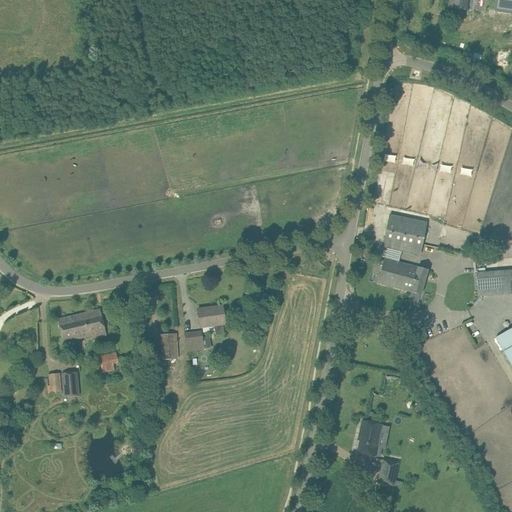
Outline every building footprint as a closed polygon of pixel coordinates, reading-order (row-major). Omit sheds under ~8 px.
[(449,0),(448,7),(460,9),(462,1),(468,2),(468,0),(449,0)] [(383,258),(376,283),(411,292),(409,300),(418,302),(420,295),(427,270),(399,263),(402,251),(420,254),(426,223),(389,215),(382,247),(387,248),(384,259),(383,258)] [(511,293),(511,270),(476,273),(478,297),(508,294),(511,293)] [(259,294),(260,302),(274,301),(273,293),(259,294)] [(198,312),(198,310),(197,310),(199,320),(200,327),(214,325),(215,334),(224,333),(222,324),(224,324),(222,306),(213,307),(213,309),(198,312)] [(106,335),(100,309),(57,320),(63,343),(94,335),(94,338),(106,335)] [(511,328),(495,338),(511,367),(511,328)] [(203,349),(202,342),(201,332),(184,334),(187,351),(203,349)] [(176,334),(160,335),(162,360),(177,359),(176,334)] [(113,365),(117,364),(115,354),(99,357),(103,373),(114,370),(113,365)] [(64,397),(79,396),(76,372),(61,374),(64,397)] [(48,373),(48,392),(60,392),(60,373),(48,373)] [(163,391),(156,391),(157,410),(164,409),(163,391)] [(361,436),(358,452),(379,456),(380,448),(384,449),(389,427),(362,421),(359,435),(361,436)] [(383,460),(378,482),(393,485),(398,463),(383,460)]
